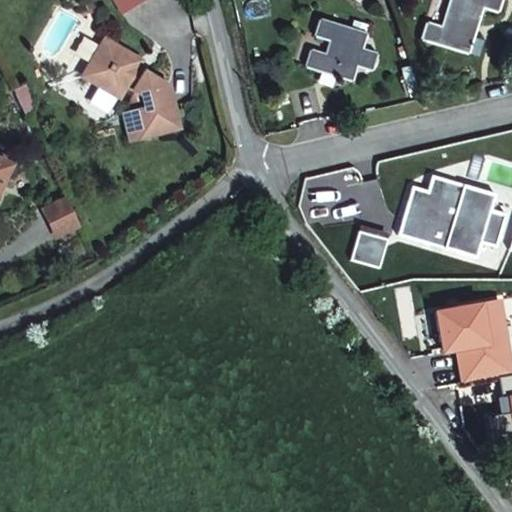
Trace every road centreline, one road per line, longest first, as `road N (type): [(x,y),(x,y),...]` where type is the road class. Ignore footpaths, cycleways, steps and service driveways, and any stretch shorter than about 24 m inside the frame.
road 1 (unclassified): [(511,509),(264,182)]
road 2 (residential): [(0,335),(101,290),(264,182)]
road 3 (residential): [(264,182),(336,151),(511,111)]
road 4 (unclassified): [(264,182),(218,0)]
